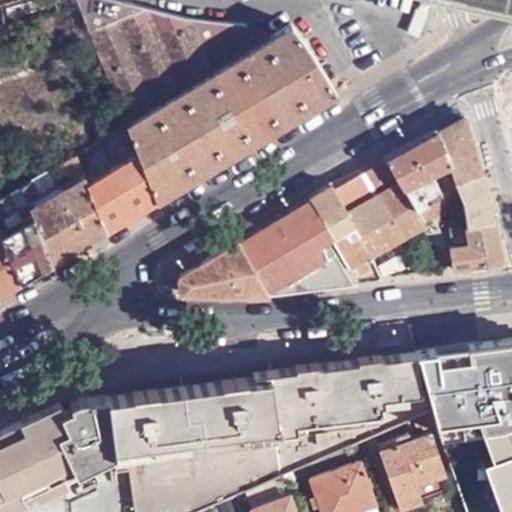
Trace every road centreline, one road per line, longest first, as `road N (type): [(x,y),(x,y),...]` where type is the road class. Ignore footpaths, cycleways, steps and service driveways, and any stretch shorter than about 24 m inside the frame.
road 1 (primary): [(110,275),(127,308),(181,315),(304,313),(511,285)]
road 2 (primary): [(110,275),(468,56)]
road 3 (unknown): [(356,124),(348,83),(314,25),(208,18),(143,0)]
road 4 (residential): [(468,56),(511,204)]
road 5 (primary): [(0,340),(110,275)]
